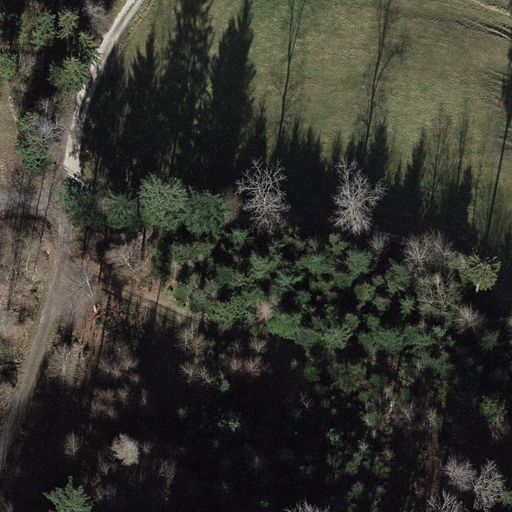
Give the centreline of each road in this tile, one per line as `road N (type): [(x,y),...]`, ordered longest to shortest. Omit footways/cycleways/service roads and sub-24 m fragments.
road 1 (track): [(511,292),(449,239),(366,210),(0,195)]
road 2 (track): [(135,0),(114,32),(72,141),(47,308),(0,464)]
